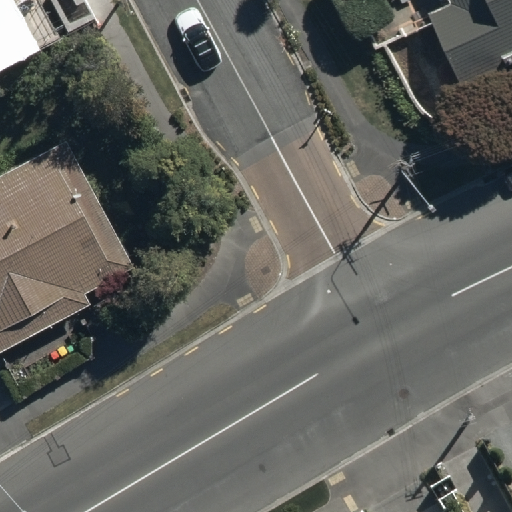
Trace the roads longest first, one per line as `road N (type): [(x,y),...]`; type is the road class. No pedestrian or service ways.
road 1 (residential): [(200,0),(390,340)]
road 2 (tertiary): [(99,511),(390,340)]
road 3 (tertiary): [(390,340),(511,276)]
